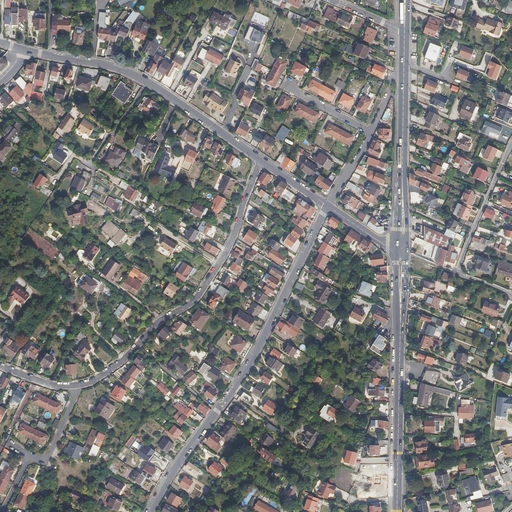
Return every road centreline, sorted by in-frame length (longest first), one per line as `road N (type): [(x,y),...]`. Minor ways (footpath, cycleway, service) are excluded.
road 1 (residential): [(328,205),(262,340),(149,511)]
road 2 (residential): [(77,386),(103,374),(202,291),(231,243),(260,158)]
road 3 (residential): [(511,142),(458,266),(511,295)]
road 4 (primary): [(396,511),(399,332)]
road 5 (residential): [(77,386),(50,462),(34,458),(9,506)]
road 6 (primary): [(404,31),(401,174)]
road 7 (tertiary): [(152,83),(111,66),(22,50)]
road 8 (tertiary): [(260,158),(152,83)]
